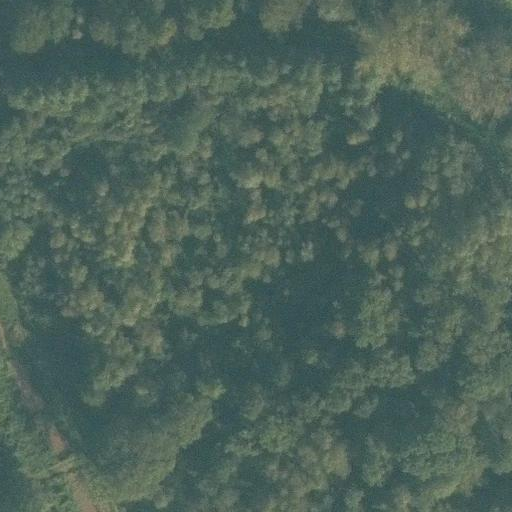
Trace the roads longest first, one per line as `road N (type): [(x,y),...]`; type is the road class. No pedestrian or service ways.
road 1 (track): [(511,302),(0,494)]
road 2 (track): [(0,71),(282,42),(358,44)]
road 3 (track): [(511,151),(488,118),(429,76),(358,44)]
